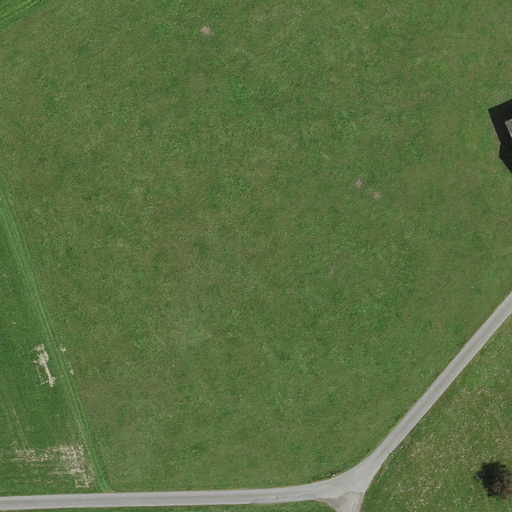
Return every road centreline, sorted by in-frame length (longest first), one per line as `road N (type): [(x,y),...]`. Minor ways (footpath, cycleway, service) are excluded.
road 1 (track): [(0,505),(346,487)]
road 2 (track): [(346,487),(511,303)]
